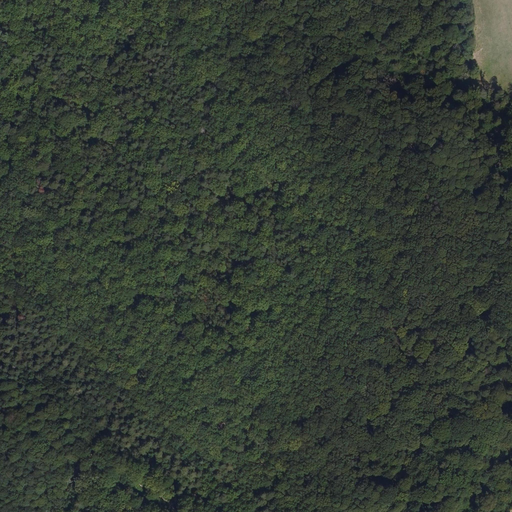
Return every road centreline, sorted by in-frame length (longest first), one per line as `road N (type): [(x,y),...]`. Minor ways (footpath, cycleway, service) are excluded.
road 1 (track): [(259,0),(264,51),(362,334),(374,440),(372,469),(360,477),(315,486),(268,452),(98,290),(49,211),(38,123),(0,66)]
road 2 (track): [(211,396),(162,397),(106,340),(0,271)]
road 3 (track): [(178,511),(119,465),(0,399)]
